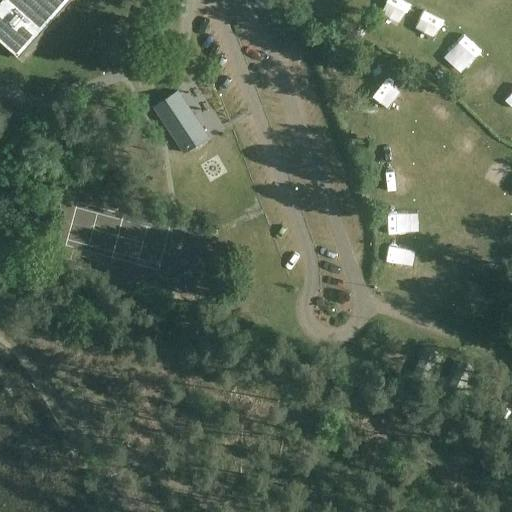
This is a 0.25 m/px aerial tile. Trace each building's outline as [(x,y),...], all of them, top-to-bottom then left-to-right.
[(0,0),(0,40),(21,59),(74,0),(0,0)] [(474,48),(460,63),(475,77),(489,62),(474,48)] [(155,105),(185,153),(208,138),(177,91),(155,105)] [(129,238),(130,217),(106,216),(105,237),(129,238)] [(147,272),(180,274),(182,241),(149,240),(147,272)]
